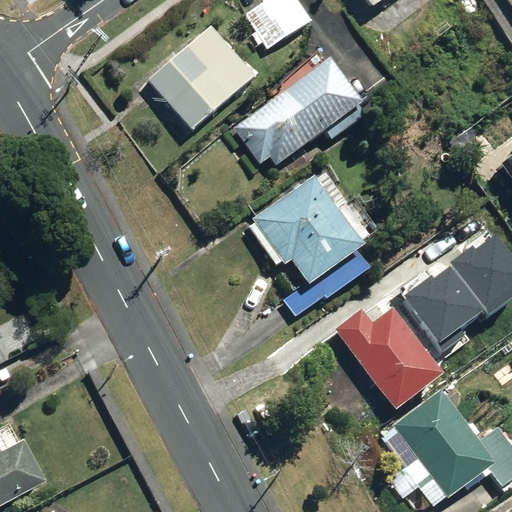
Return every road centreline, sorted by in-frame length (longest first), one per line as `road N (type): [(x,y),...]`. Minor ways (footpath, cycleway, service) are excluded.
road 1 (secondary): [(233,511),(2,71)]
road 2 (residential): [(106,0),(2,71)]
